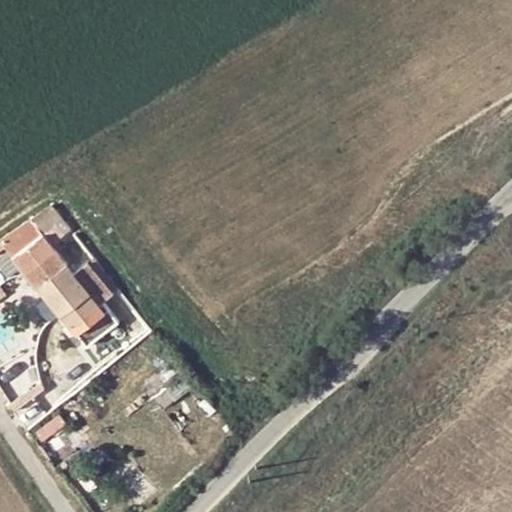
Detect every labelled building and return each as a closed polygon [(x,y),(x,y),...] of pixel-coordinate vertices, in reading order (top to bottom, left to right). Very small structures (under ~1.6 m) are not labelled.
[(34,211),(55,237),(69,227),(48,201),(34,211)] [(89,263),(75,274),(27,216),(0,234),(0,246),(36,290),(40,288),(72,328),(114,295),(89,263)] [(120,290),(95,258),(89,263),(114,295),(120,290)] [(155,351),(144,337),(119,355),(130,369),(155,351)] [(176,420),(196,402),(182,384),(162,401),(176,420)]
